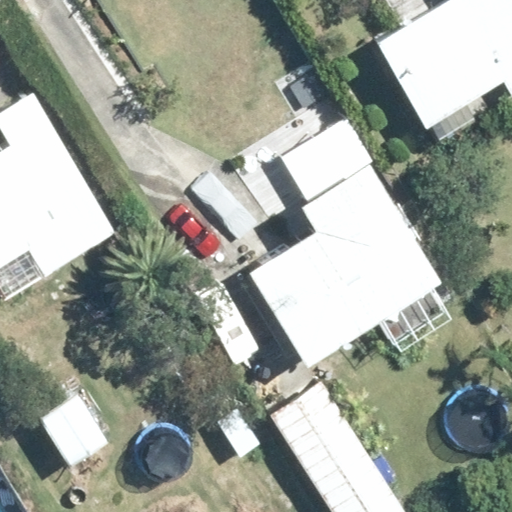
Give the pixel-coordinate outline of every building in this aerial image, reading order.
[(511,0),(406,0),(361,25),(409,113),(417,109),(427,130),(464,110),(453,89),(490,69),(499,85),(511,78),(511,0)] [(0,285),(104,223),(17,76),(0,86),(0,285)] [(297,215),(230,256),(289,352),(426,267),(352,148),(282,191),(297,215)] [(310,370),(259,403),(326,511),(386,511),(397,505),(310,370)] [(26,407),(58,456),(98,429),(66,381),(26,407)] [(163,430),(117,457),(133,486),(179,458),(163,430)]
